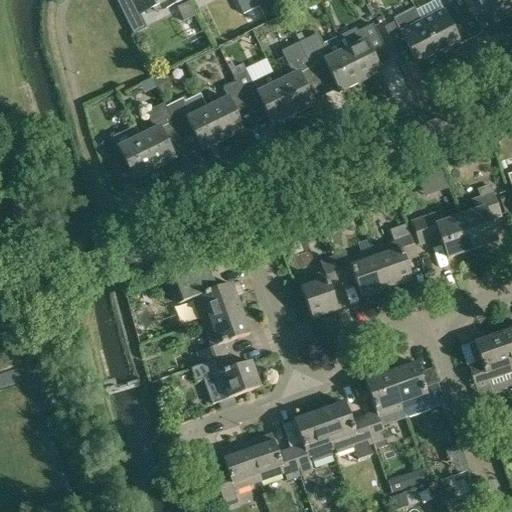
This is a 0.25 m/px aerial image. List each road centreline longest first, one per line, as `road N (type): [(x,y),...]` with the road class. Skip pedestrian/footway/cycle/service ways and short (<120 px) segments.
road 1 (residential): [(142,253),(127,205),(414,98),(511,47)]
road 2 (residential): [(142,253),(308,189),(511,87)]
road 3 (residential): [(504,511),(422,320)]
road 4 (residential): [(422,320),(363,336),(323,362),(297,395)]
road 5 (residential): [(0,295),(142,253)]
road 6 (residential): [(297,395),(255,258)]
road 7 (residential): [(163,442),(297,395)]
